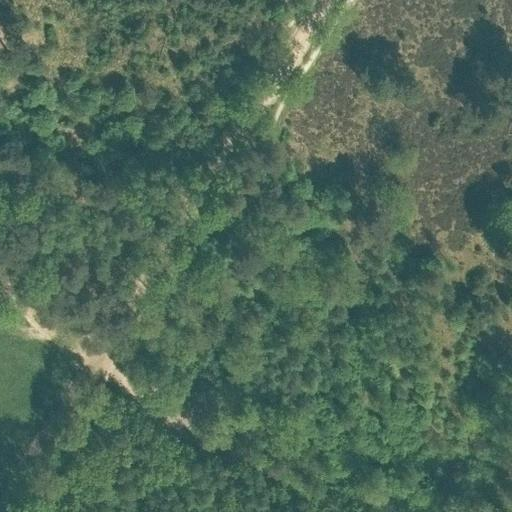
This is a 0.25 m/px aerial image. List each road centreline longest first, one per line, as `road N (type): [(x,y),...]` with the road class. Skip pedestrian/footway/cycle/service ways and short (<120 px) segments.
road 1 (track): [(327,0),(94,355),(7,511)]
road 2 (track): [(0,281),(47,329),(162,395),(322,511)]
